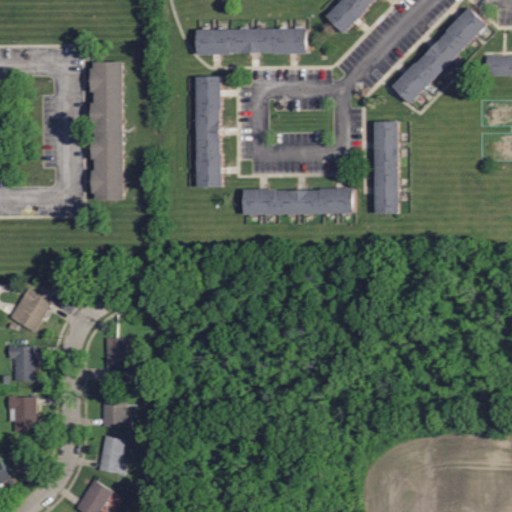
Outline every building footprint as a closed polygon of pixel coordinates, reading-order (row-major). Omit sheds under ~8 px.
[(328,14),(341,0),(376,0),(346,32),(328,14)] [(394,85),(471,5),(489,23),(412,102),(394,85)] [(199,28),(309,27),(309,52),(277,52),(277,51),(232,51),(232,53),(199,53),(199,28)] [(511,74),(486,74),(486,53),(511,53),(511,74)] [(125,199),(95,199),(95,192),(92,192),(92,169),(95,169),(95,158),(92,158),(92,135),(95,135),(95,124),(92,124),(92,101),(95,101),(95,90),(92,90),(92,67),(94,67),(94,60),(124,60),(125,199)] [(199,75),(224,74),(224,108),(223,108),(223,152),(225,152),(225,185),(200,185),(199,75)] [(377,120),(400,119),(402,212),(379,212),(377,120)] [(244,213),(244,188),(277,188),(277,189),(355,187),(355,212),(244,213)] [(37,293),(41,287),(54,294),(49,301),(52,303),(34,331),(10,316),(28,287),(37,293)] [(106,382),(106,337),(130,336),(130,362),(137,362),(137,376),(131,376),(131,382),(106,382)] [(15,344),(35,344),(35,380),(14,380),(14,357),(9,357),(9,344),(15,344)] [(132,426),(124,426),(124,425),(103,426),(103,391),(126,391),(126,413),(132,413),(132,426)] [(36,430),(14,430),(14,420),(9,420),(9,408),(8,408),(8,394),(36,395),(36,430)] [(125,474),(99,469),(105,434),(125,438),(121,461),(127,462),(125,474)] [(0,481),(0,460),(10,475),(0,481)] [(105,511),(85,511),(76,506),(94,478),(113,490),(101,508),(106,511),(105,511)]
